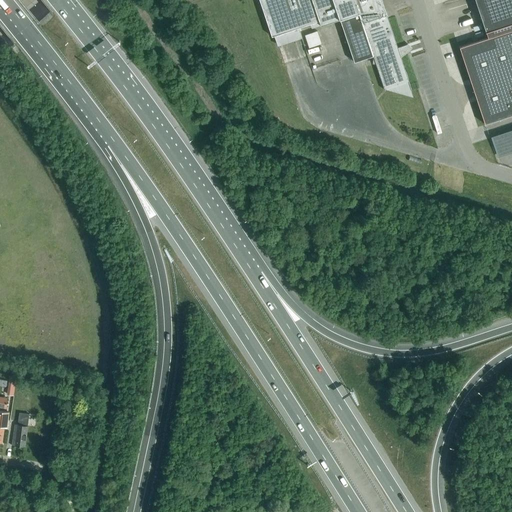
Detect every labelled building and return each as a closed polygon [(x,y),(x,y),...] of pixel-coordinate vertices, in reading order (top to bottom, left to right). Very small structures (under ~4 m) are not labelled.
[(260,0),(272,36),(274,35),(277,44),(277,43),(277,41),(300,33),(301,36),(302,35),(299,27),(319,21),(321,25),(340,19),(354,62),(365,58),(364,55),(372,52),(373,56),(376,55),(379,63),(376,64),(385,90),(385,89),(400,84),(408,81),(411,90),(412,89),(401,57),(398,47),(381,0),(260,0)] [(511,0),(475,0),(488,38),(460,47),(485,124),(511,115),(511,0)] [(317,29),(305,33),(309,46),(321,42),(317,29)] [(511,129),(490,138),(498,160),(511,154),(511,129)] [(24,447),(27,426),(29,414),(19,412),(18,425),(14,424),(11,445),(24,447)]
